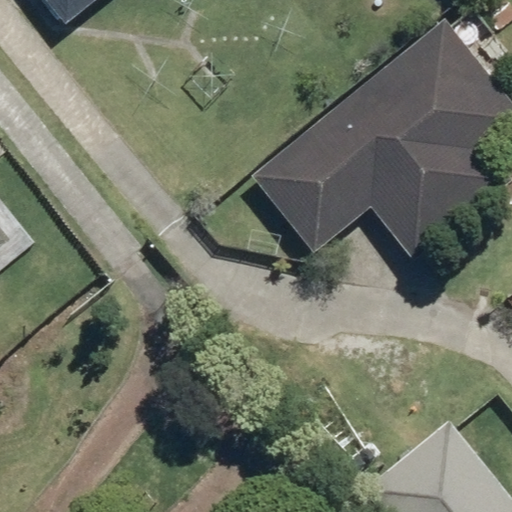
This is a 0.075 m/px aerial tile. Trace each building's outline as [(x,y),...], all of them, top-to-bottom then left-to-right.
[(49,0),(69,24),(99,0),(49,0)] [(511,50),(500,36),(511,26),(511,11),(502,0),(486,0),(455,26),(478,54),(501,82),(511,72),(511,50)] [(511,97),(446,17),(254,174),(318,252),(373,206),(417,259),(511,182),(511,174),(491,149),(511,131),(511,97)] [(0,249),(14,238),(0,220),(0,249)] [(511,511),(511,494),(450,419),(364,488),(383,511),(511,511)]
